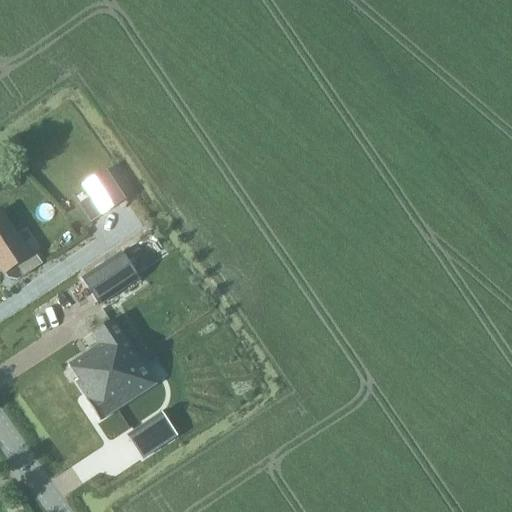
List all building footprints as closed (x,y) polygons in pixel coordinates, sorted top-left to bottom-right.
[(4,170),(1,183),(14,186),(17,172),(4,170)] [(89,198),(101,216),(125,200),(105,171),(81,186),(89,198)] [(0,267),(4,274),(7,279),(18,281),(40,267),(32,254),(29,256),(0,212),(0,267)] [(121,253),(82,279),(99,306),(139,280),(121,253)] [(104,343),(100,345),(68,366),(78,381),(75,383),(87,401),(86,402),(99,422),(155,385),(144,368),(138,358),(113,320),(96,331),(104,343)] [(168,442),(154,422),(128,440),(142,460),(168,442)]
